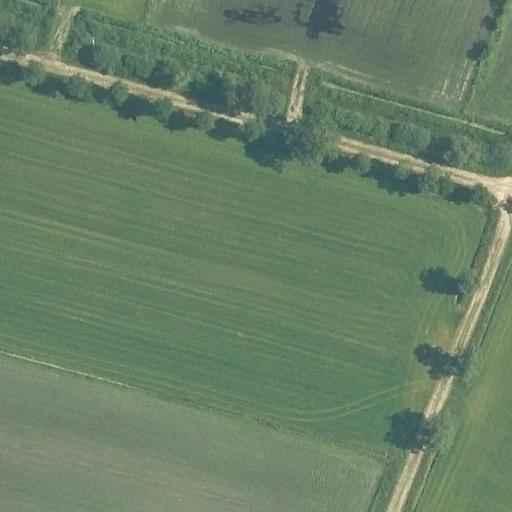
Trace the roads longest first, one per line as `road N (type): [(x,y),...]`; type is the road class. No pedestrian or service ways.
road 1 (track): [(0,54),(511,194)]
road 2 (track): [(511,208),(391,511)]
